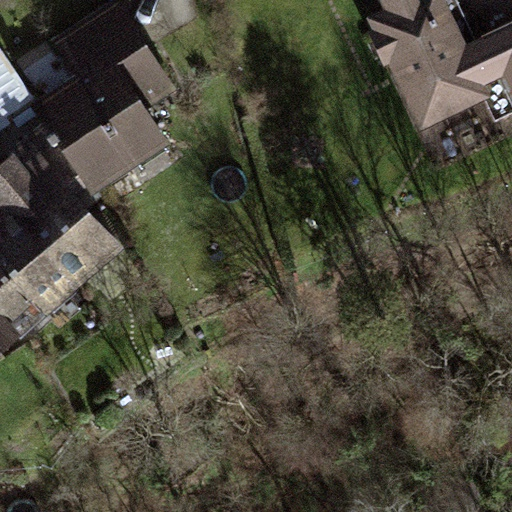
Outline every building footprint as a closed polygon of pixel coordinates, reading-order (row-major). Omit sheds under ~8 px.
[(374,0),(382,16),(367,22),(432,170),(511,134),(511,91),(487,36),(468,44),(447,0),(374,0)] [(68,77),(26,104),(41,127),(78,185),(84,194),(160,144),(138,110),(166,92),(109,3),(46,44),(68,77)] [(0,42),(0,119),(35,98),(0,42)] [(78,185),(41,127),(0,160),(0,181),(78,282),(114,248),(65,197),(78,185)] [(78,282),(0,181),(0,272),(27,305),(38,317),(78,282)] [(27,305),(0,272),(0,322),(0,323),(27,305)] [(0,323),(0,322),(0,349),(13,338),(0,323)]
